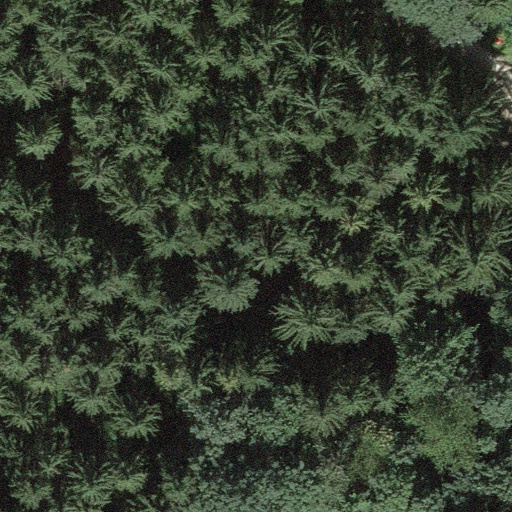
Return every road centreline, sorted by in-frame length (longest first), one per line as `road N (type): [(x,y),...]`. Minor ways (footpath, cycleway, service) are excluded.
road 1 (track): [(511,241),(466,276),(407,298),(347,309),(292,301),(234,273),(59,143),(0,116)]
road 2 (track): [(381,0),(428,25),(511,97)]
